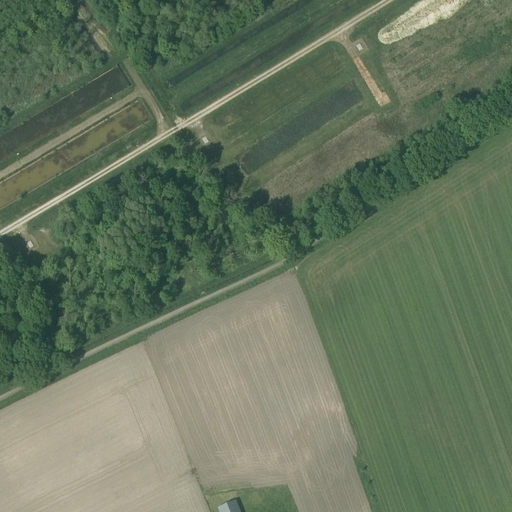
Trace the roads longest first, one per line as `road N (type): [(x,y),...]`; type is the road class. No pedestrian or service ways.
road 1 (unclassified): [(166,133),(385,0)]
road 2 (unclassified): [(0,235),(166,133)]
road 3 (unclassified): [(166,133),(129,70),(70,0)]
